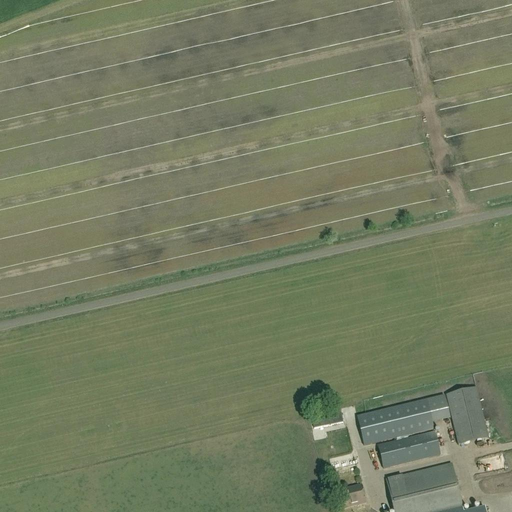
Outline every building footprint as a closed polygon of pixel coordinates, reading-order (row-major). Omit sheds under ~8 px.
[(488,440),(476,390),(446,397),(458,447),(488,440)] [(356,418),(363,448),(434,431),(432,424),(449,420),(443,397),(356,418)] [(343,423),(341,411),(311,417),(313,428),(343,423)] [(377,448),(380,459),(383,469),(439,456),(434,434),(377,448)] [(462,511),(451,465),(385,481),(392,511),(462,511)] [(338,493),(342,510),(365,504),(361,487),(338,493)]
